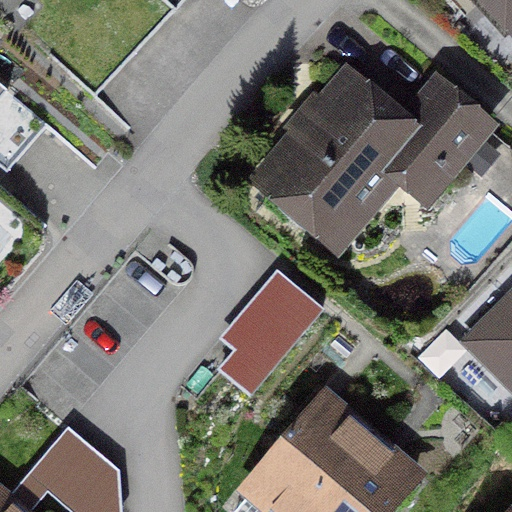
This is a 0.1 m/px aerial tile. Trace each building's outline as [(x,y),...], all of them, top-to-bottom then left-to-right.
[(511,0),(460,0),(448,12),(489,56),(507,39),(511,45),(511,0)] [(500,129),(435,75),(403,114),(345,66),(318,98),(314,94),(283,131),(288,135),(247,185),(340,262),(393,198),(413,215),(420,206),(430,214),(468,167),(483,179),(502,157),(487,145),(500,129)] [(48,127),(0,86),(0,170),(7,176),(48,127)] [(233,354),(265,382),(323,315),(276,275),(218,342),(233,354)] [(511,291),(460,345),(511,395),(511,291)] [(216,374),(249,402),(265,382),(233,354),(216,374)] [(256,511),(398,511),(428,477),(393,447),(332,395),(326,391),(237,496),(256,511)] [(123,511),(121,473),(68,430),(11,500),(20,508),(24,511),(35,511),(48,496),(66,511),(123,511)] [(0,490),(0,511),(24,511),(20,508),(11,500),(0,490)]
